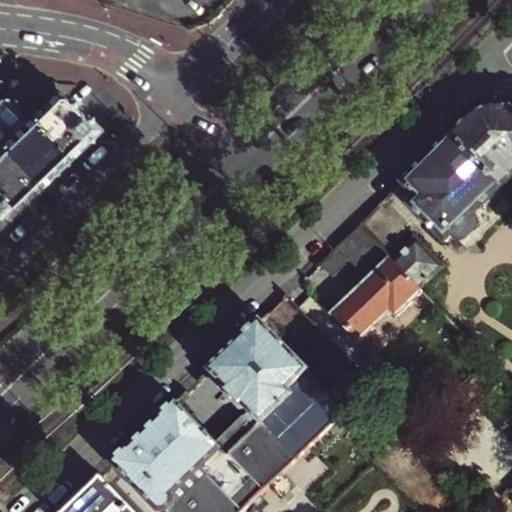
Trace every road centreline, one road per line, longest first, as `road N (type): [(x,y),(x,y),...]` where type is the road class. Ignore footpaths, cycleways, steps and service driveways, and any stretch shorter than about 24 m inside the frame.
road 1 (tertiary): [(19,511),(487,53)]
road 2 (primary): [(0,417),(276,147)]
road 3 (primary): [(232,147),(0,374)]
road 4 (tertiary): [(177,101),(0,273)]
road 5 (primary): [(385,0),(232,147)]
road 6 (primary): [(276,147),(424,0)]
road 7 (primary): [(0,29),(102,46),(177,101)]
road 8 (tertiary): [(286,0),(177,101)]
